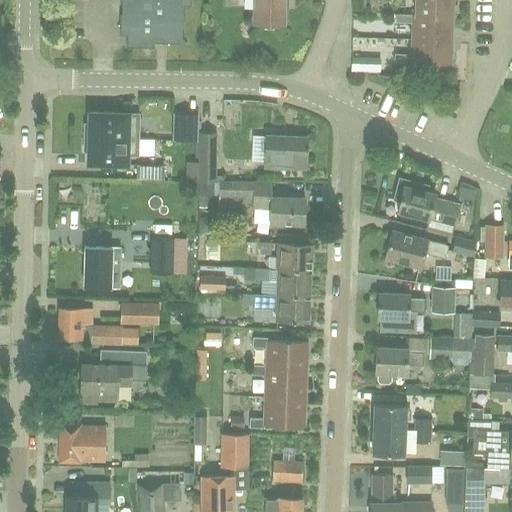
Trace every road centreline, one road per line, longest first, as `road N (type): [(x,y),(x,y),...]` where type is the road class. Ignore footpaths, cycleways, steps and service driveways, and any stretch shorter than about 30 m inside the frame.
road 1 (residential): [(15,511),(28,79)]
road 2 (residential): [(334,511),(346,149),(359,117)]
road 3 (residential): [(302,92),(258,83),(28,79)]
road 4 (residential): [(459,162),(507,45),(508,0)]
